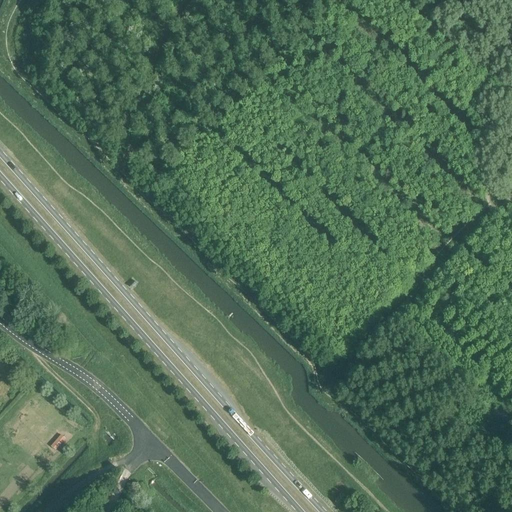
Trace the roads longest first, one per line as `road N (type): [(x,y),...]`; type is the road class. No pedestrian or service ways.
road 1 (track): [(185,0),(141,90),(127,140),(131,162),(160,192),(208,218),(428,278),(511,364)]
road 2 (primary): [(323,511),(0,153)]
road 3 (track): [(315,388),(309,365),(2,64),(0,46)]
road 4 (primary): [(0,176),(299,511)]
road 5 (track): [(511,48),(487,74),(484,225),(315,388)]
road 6 (unclassified): [(221,511),(103,393),(0,319)]
road 7 (track): [(76,372),(90,348),(0,242)]
road 8 (track): [(511,99),(411,0)]
